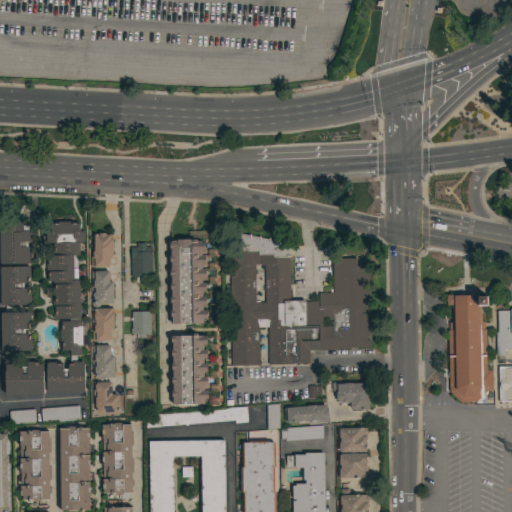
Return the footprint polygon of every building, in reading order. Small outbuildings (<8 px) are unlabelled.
[(0,223),(20,222),(23,224),(23,226),(29,226),(29,231),(32,231),(32,242),(27,242),(27,247),(33,247),(33,255),(31,255),(31,264),(0,264),(0,223)] [(80,255),(77,255),(77,281),(80,281),(81,309),(87,309),(87,318),(81,318),(81,326),(86,326),(86,336),(89,336),(89,346),(82,346),(82,355),(78,355),(78,356),(77,356),(77,362),(83,362),(83,364),(85,364),(85,392),(47,393),(46,363),(58,362),(58,365),(63,365),(63,369),(68,369),(68,365),(71,365),(70,351),(62,351),(62,342),(60,342),(60,329),(62,329),(62,322),(70,322),(70,319),(54,319),(53,313),(55,313),(55,307),(53,307),(53,300),(55,300),(55,281),(49,281),(49,275),(46,275),(46,262),(49,262),(49,256),(58,255),(58,253),(52,253),(52,239),(46,239),(46,225),(49,225),(49,222),(72,222),(72,223),(80,223),(80,231),(85,231),(85,239),(84,239),(84,242),(80,242),(80,255)] [(93,235),(98,235),(98,233),(105,233),(105,235),(110,234),(110,239),(112,239),(113,256),(109,256),(109,267),(91,267),(91,251),(94,251),(93,235)] [(229,251),(238,251),(238,234),(289,244),(290,301),(319,301),(319,293),(333,293),(332,259),(355,259),(355,261),(369,261),(371,347),(342,348),(342,349),(308,350),(309,363),(293,363),(293,364),(268,365),(267,327),(258,327),(259,365),(231,366),(229,251)] [(169,242),(170,242),(170,241),(172,241),(172,240),(193,239),(193,241),(201,241),(201,242),(205,242),(205,251),(201,251),(201,256),(205,256),(205,264),(202,264),(202,269),(205,269),(205,278),(202,278),(202,283),(206,283),(206,292),(202,292),(202,297),(206,297),(206,305),(202,305),(202,310),(206,310),(206,319),(202,319),(202,324),(170,324),(169,242)] [(130,247),(137,247),(137,243),(145,243),(145,247),(152,247),(152,277),(131,277),(130,247)] [(1,312),(4,312),(4,309),(5,309),(5,306),(1,306),(1,267),(31,267),(31,280),(28,280),(28,284),(24,284),(24,288),(31,288),(31,306),(12,306),(12,312),(31,312),(31,329),(25,329),(25,334),(29,334),(30,339),(32,339),(32,351),(1,352),(1,312)] [(113,304),(99,305),(99,308),(112,308),(112,313),(113,313),(114,330),(110,330),(110,341),(92,341),(92,325),(95,325),(95,320),(94,320),(94,313),(95,313),(95,311),(92,311),(91,302),(94,302),(94,300),(93,300),(93,293),(94,293),(94,286),(91,286),(91,271),(109,271),(109,282),(113,282),(113,304)] [(492,391),(486,391),(483,395),(483,397),(485,399),(481,403),(478,403),(476,402),(460,403),(449,392),(447,330),(449,330),(449,323),(451,323),(451,305),(446,305),(446,295),(454,295),(454,296),(479,295),(479,297),(486,296),(487,307),(481,307),(481,322),(484,322),(484,329),(485,329),(486,370),(492,370),(492,391)] [(495,332),(497,332),(497,311),(510,311),(510,309),(511,308),(511,349),(505,350),(505,356),(501,356),(501,361),(498,361),(498,356),(496,356),(495,332)] [(132,312),(150,312),(150,334),(145,335),(145,338),(136,338),(136,335),(132,335),(132,333),(131,333),(131,329),(132,329),(132,312)] [(170,337),(206,336),(207,345),(203,345),(203,350),(207,350),(207,359),(203,359),(203,364),(206,363),(207,372),(203,372),(203,377),(207,377),(207,386),(204,386),(204,391),(207,391),(207,400),(204,400),(204,404),(171,405),(170,337)] [(114,378),(96,378),(96,374),(94,374),(94,368),(92,368),(92,346),(110,345),(110,356),(114,356),(114,378)] [(5,395),(5,371),(6,371),(6,364),(22,364),(22,367),(27,367),(27,362),(38,362),(38,364),(44,364),(44,395),(5,395)] [(511,402),(499,402),(498,367),(511,366),(511,402)] [(111,395),(118,395),(118,400),(120,400),(120,412),(96,412),(96,392),(93,392),(92,382),(111,382),(111,395)] [(350,410),(350,402),(349,402),(349,403),(342,403),(336,403),(336,393),(337,393),(337,391),(332,391),(332,383),(339,382),(339,384),(368,383),(368,409),(350,410)] [(266,405),(278,404),(279,429),(267,429),(266,405)] [(310,424),(309,421),(287,423),(287,421),(285,422),(284,409),(286,409),(286,408),(326,405),(326,408),(327,408),(327,410),(328,410),(329,422),(310,424)] [(79,406),(80,420),(42,423),(41,409),(79,406)] [(146,428),(145,416),(246,407),(247,423),(235,424),(235,420),(146,428)] [(34,410),(36,424),(10,426),(9,412),(34,410)] [(132,493),(129,493),(129,499),(123,499),(123,495),(112,496),(112,494),(103,494),(102,426),(113,426),(113,423),(122,423),(122,425),(131,425),(132,493)] [(285,441),(285,439),(281,439),(280,430),(285,429),(285,428),(322,426),(322,438),(285,441)] [(59,429),(68,429),(68,427),(77,427),(77,429),(89,429),(90,497),(89,497),(89,510),(60,511),(59,429)] [(340,453),(340,438),(339,438),(339,429),(340,429),(340,428),(366,428),(366,430),(367,430),(368,434),(366,434),(366,452),(340,453)] [(50,500),(41,500),(41,502),(33,502),(32,500),(22,500),(22,495),(20,496),(19,432),(31,432),(31,430),(40,430),(40,432),(49,432),(50,500)] [(7,456),(8,456),(8,466),(7,466),(8,507),(9,507),(9,511),(0,511),(0,434),(6,434),(7,456)] [(149,511),(149,442),(224,441),(225,511),(201,511),(201,457),(173,457),(173,511),(149,511)] [(242,511),(242,492),(240,493),(240,468),(242,468),(241,443),(250,443),(250,441),(268,441),(268,443),(274,443),(275,467),(273,467),(274,492),(275,492),(275,511),(242,511)] [(324,511),(292,511),(292,501),(295,501),(295,499),(292,499),(292,486),(295,486),(295,484),(305,484),(305,480),(303,480),(303,468),(283,469),(283,466),(286,466),(286,455),(304,455),(304,453),(323,453),(324,511)] [(339,469),(340,469),(340,468),(339,468),(339,465),(340,465),(340,464),(339,464),(339,455),(340,455),(340,454),(366,454),(366,468),(367,468),(367,471),(368,473),(368,475),(367,477),(367,478),(340,478),(339,478),(339,469)] [(340,511),(340,509),(341,509),(341,507),(340,507),(340,496),(341,496),(341,489),(348,489),(349,495),(367,495),(369,497),(369,500),(367,501),(368,504),(367,504),(367,511),(340,511)]
